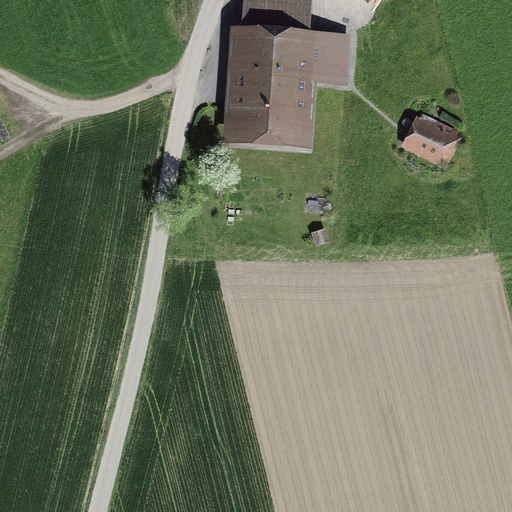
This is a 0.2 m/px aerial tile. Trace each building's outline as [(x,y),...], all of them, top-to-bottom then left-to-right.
[(309,2),(277,0),(246,0),(237,136),(299,140),(309,2)] [(325,0),(325,3),(325,8),(325,11),(327,15),(329,19),(332,22),(335,25),(338,27),(342,29),(345,30),(349,30),(354,30),(358,29),(362,28),(366,25),(369,23),(371,19),(374,16),(375,12),(376,8),(376,3),(375,0),(325,0)] [(0,143),(11,139),(0,112),(0,143)] [(456,133),(424,118),(411,144),(443,160),(456,133)] [(326,241),(323,232),(314,235),(318,244),(326,241)]
